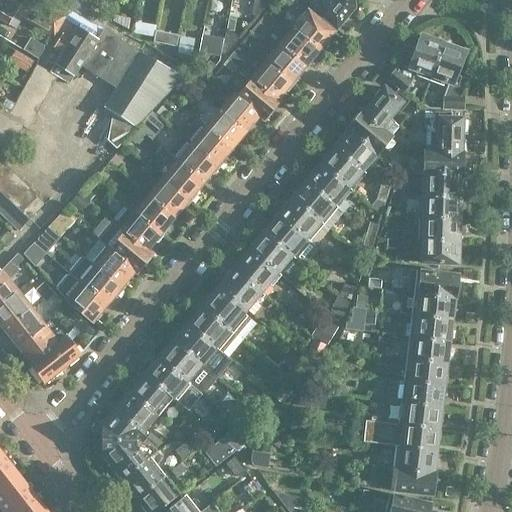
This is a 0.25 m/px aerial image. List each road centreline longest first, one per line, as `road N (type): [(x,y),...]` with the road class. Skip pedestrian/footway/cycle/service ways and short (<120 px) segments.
road 1 (residential): [(47,439),(408,0)]
road 2 (tertiary): [(493,511),(511,335)]
